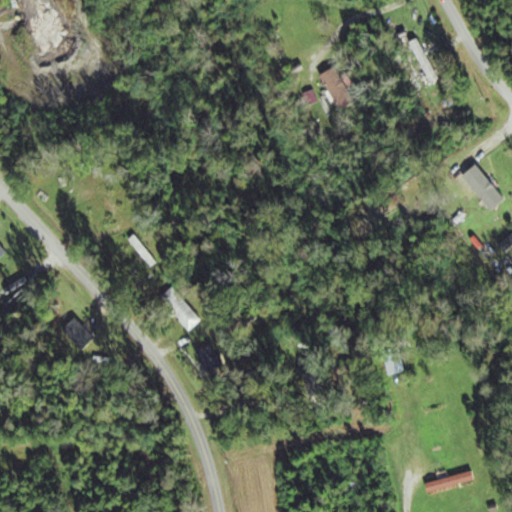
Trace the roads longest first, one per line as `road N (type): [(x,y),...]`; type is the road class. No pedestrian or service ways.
road 1 (residential): [(223,511),(210,455),(163,364),(0,186)]
road 2 (residential): [(441,0),(471,52),(511,96)]
